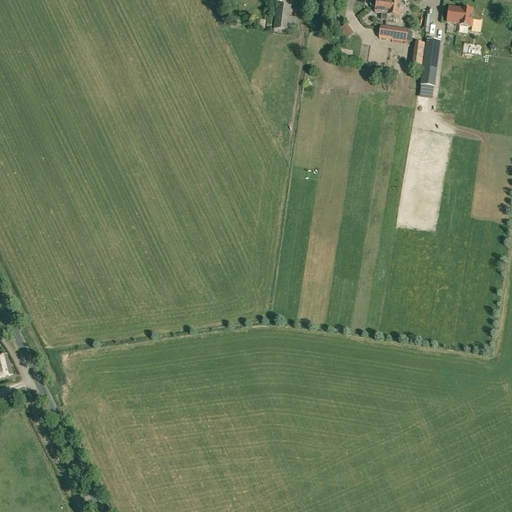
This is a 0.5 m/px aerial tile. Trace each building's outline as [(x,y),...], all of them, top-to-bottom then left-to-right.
[(371,0),(371,6),(376,7),(375,13),(382,14),(382,20),(387,21),(387,16),(387,15),(389,0),(371,0)] [(400,0),(389,0),(387,15),(387,16),(401,18),(401,10),(400,10),(401,0),(400,0)] [(304,2),(297,1),(296,9),(303,9),(304,2)] [(291,7),(277,6),(274,30),(288,32),(289,25),(295,26),(296,19),(290,18),(291,7)] [(472,20),(473,10),(461,9),(461,10),(449,8),(447,23),(459,25),(459,26),(472,28),(473,21),(472,20)] [(380,26),(378,38),(406,43),(408,31),(380,26)] [(440,41),(426,39),(420,84),(434,86),(440,41)] [(421,70),(424,46),(425,44),(415,43),(412,68),(421,70)] [(464,52),(480,52),(480,63),(485,63),(486,46),(465,45),(464,52)] [(7,355),(0,356),(0,378),(12,376),(7,355)]
